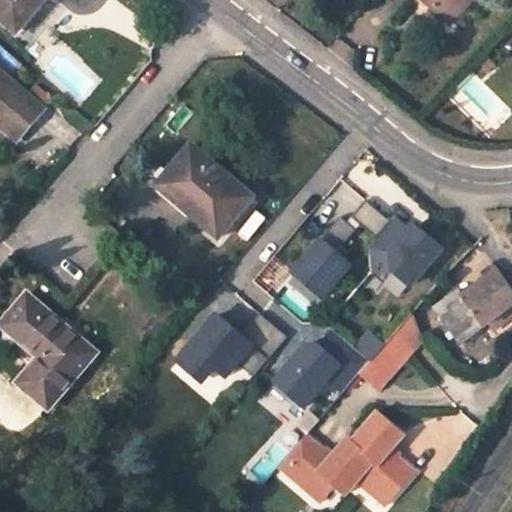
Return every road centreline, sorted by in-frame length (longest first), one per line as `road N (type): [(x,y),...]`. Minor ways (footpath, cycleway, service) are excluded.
road 1 (unclassified): [(511,182),(464,180),(420,163),(218,10)]
road 2 (residential): [(218,10),(35,235)]
